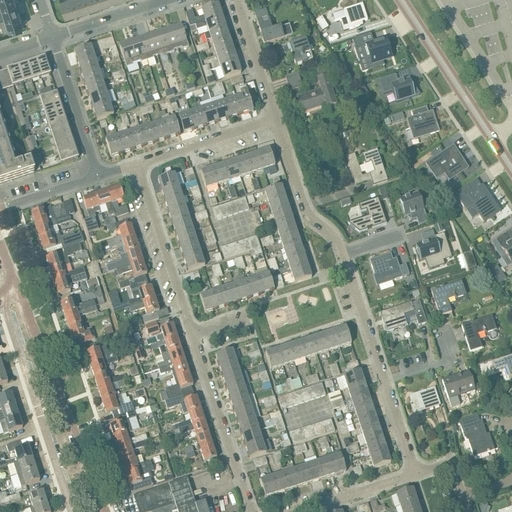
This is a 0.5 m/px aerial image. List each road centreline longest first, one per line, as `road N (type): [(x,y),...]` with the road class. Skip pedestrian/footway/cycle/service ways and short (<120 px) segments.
road 1 (residential): [(17,287),(102,511)]
road 2 (residential): [(69,511),(0,295)]
road 3 (tertiary): [(511,168),(400,0)]
road 4 (residential): [(193,335),(252,511)]
road 5 (residential): [(137,164),(193,335)]
road 6 (residential): [(275,119),(307,213),(343,254)]
road 7 (residential): [(98,177),(52,37)]
road 8 (residential): [(275,119),(137,164)]
road 9 (residential): [(343,254),(384,382)]
road 10 (residential): [(236,0),(275,119)]
road 11 (residential): [(299,511),(415,474)]
